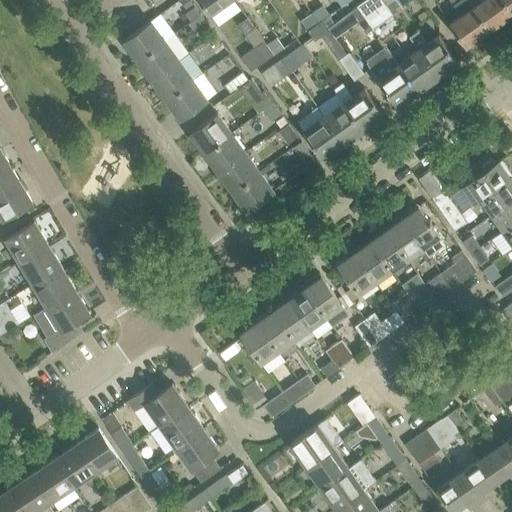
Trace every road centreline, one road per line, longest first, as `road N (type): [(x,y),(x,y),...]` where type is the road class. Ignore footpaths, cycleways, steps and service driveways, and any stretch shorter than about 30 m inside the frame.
road 1 (residential): [(243,268),(500,89)]
road 2 (residential): [(243,268),(69,28)]
road 3 (residential): [(140,340),(0,103)]
road 4 (residential): [(368,372),(284,431),(259,437),(171,320)]
road 5 (residential): [(368,372),(387,396),(419,414),(494,364),(503,346),(480,309),(459,308)]
road 6 (residential): [(36,416),(140,340)]
